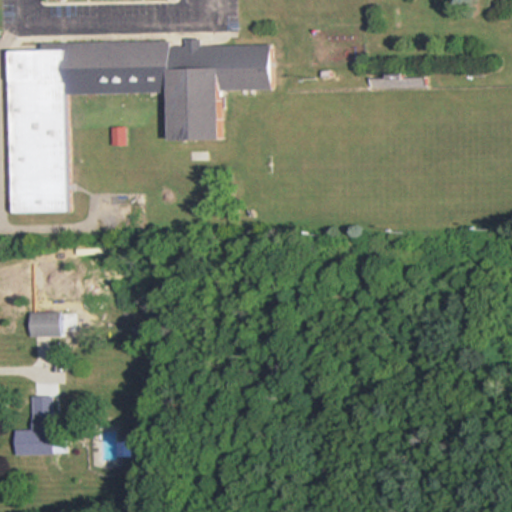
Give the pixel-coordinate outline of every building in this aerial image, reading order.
[(24,48),(283,43),(284,89),(238,90),(239,142),(185,143),(184,92),(85,94),(88,210),(28,211),(24,48)] [(373,76),(373,87),(428,87),(428,76),(373,76)] [(130,144),(130,126),(116,126),(117,145),(130,144)] [(66,335),(66,311),(35,311),(35,335),(66,335)] [(37,428),(21,428),(21,453),(59,452),(58,394),(36,395),(37,428)]
